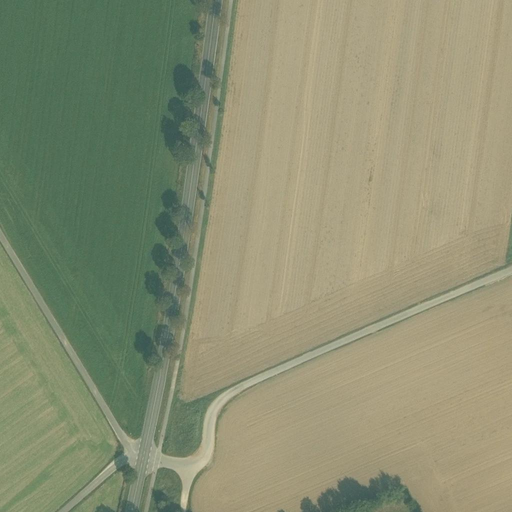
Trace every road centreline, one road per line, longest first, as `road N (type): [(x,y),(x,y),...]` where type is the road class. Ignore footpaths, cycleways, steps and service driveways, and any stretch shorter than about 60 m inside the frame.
road 1 (secondary): [(142,457),(190,212),(218,0)]
road 2 (unclassified): [(511,266),(238,388),(216,403),(209,446),(191,467),(142,457)]
road 3 (unclassified): [(142,457),(129,451),(0,237)]
